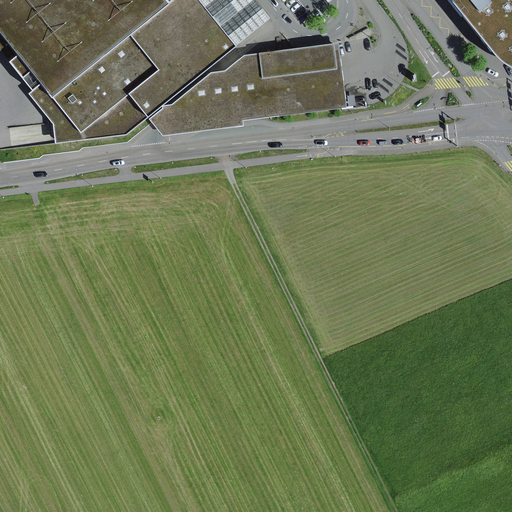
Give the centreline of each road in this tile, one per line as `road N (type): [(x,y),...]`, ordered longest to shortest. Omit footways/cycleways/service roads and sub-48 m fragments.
road 1 (track): [(218,144),(393,511)]
road 2 (tertiary): [(0,178),(280,139)]
road 3 (tertiary): [(280,139),(483,129)]
road 4 (tertiary): [(468,108),(280,139)]
road 5 (tertiary): [(493,105),(410,0)]
road 6 (tertiary): [(389,0),(468,108)]
